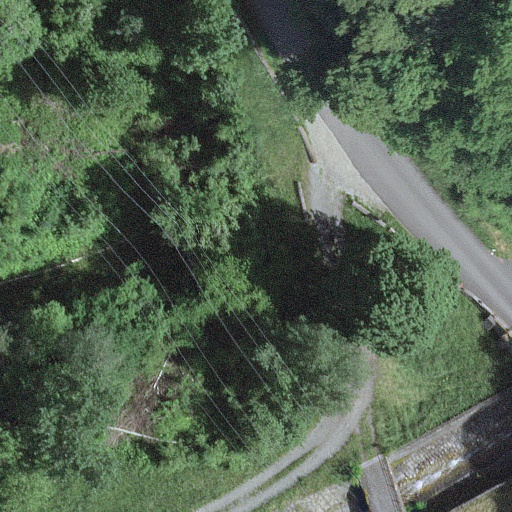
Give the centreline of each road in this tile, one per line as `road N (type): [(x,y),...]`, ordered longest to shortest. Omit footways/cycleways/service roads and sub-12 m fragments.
road 1 (track): [(356,137),(327,177),(325,223),(359,347),(358,385),(344,421),(217,511)]
road 2 (tertiary): [(511,311),(356,137),(268,0)]
